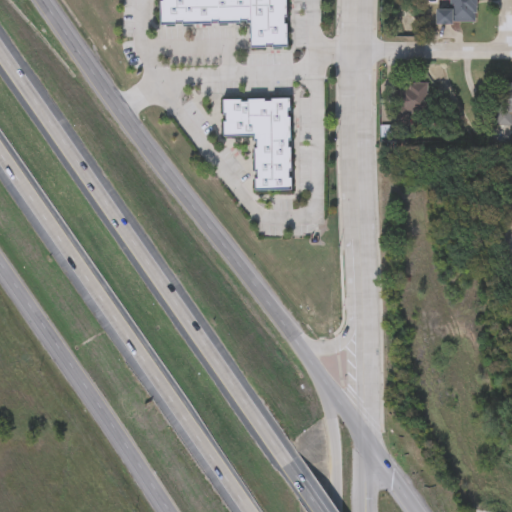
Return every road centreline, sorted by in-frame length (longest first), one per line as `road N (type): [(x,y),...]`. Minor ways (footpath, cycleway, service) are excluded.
road 1 (tertiary): [(368,440),(45,0)]
road 2 (motorway): [(293,462),(0,44)]
road 3 (motorway): [(0,146),(257,511)]
road 4 (tertiary): [(360,0),(368,440)]
road 5 (tertiary): [(0,264),(167,511)]
road 6 (residential): [(359,50),(511,52)]
road 7 (tertiary): [(334,511),(336,428),(317,370)]
